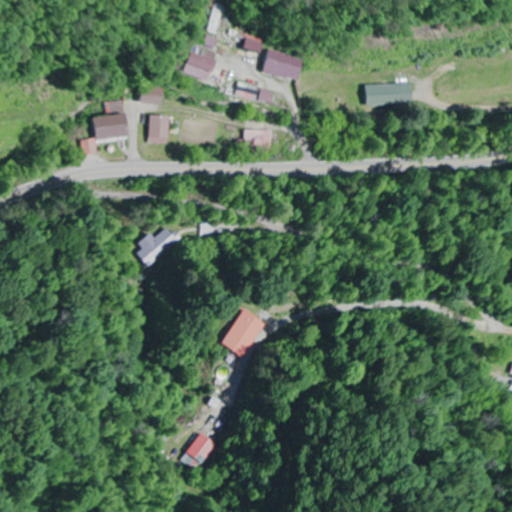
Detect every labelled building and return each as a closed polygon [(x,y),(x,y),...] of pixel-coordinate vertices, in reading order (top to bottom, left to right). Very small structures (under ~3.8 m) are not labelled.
[(242,50),(260,54),(263,41),(246,37),(242,50)] [(298,82),(305,60),(269,50),(263,72),(298,82)] [(214,75),(217,66),(207,63),(209,59),(192,54),(187,72),(200,76),(201,71),(214,75)] [(236,96),(257,101),(260,89),(240,83),(236,96)] [(365,85),(365,106),(413,106),(413,84),(365,85)] [(165,89),(139,88),(139,111),(152,112),(151,143),(170,143),(171,110),(165,110),(165,89)] [(273,93),(262,92),(261,101),(272,101),(273,93)] [(130,138),(126,114),(90,120),(95,144),(130,138)] [(272,153),(272,131),(244,131),(244,153),(272,153)] [(242,359),(266,324),(246,310),(222,345),(242,359)] [(214,444),(200,434),(186,453),(200,463),(214,444)]
